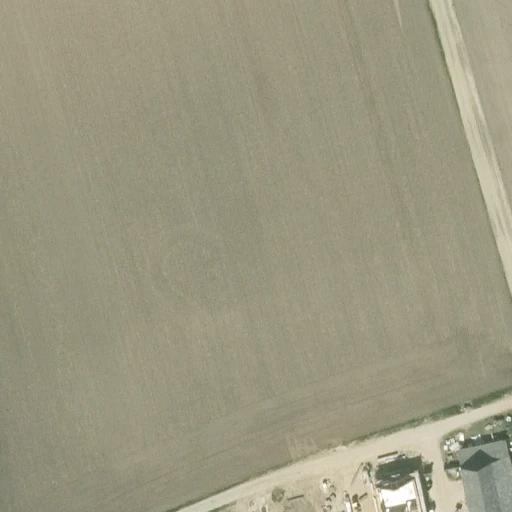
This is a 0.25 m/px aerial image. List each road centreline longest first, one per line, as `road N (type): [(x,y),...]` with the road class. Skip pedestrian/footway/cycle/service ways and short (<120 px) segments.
road 1 (unclassified): [(188,511),(511,410)]
road 2 (track): [(441,0),(511,263)]
